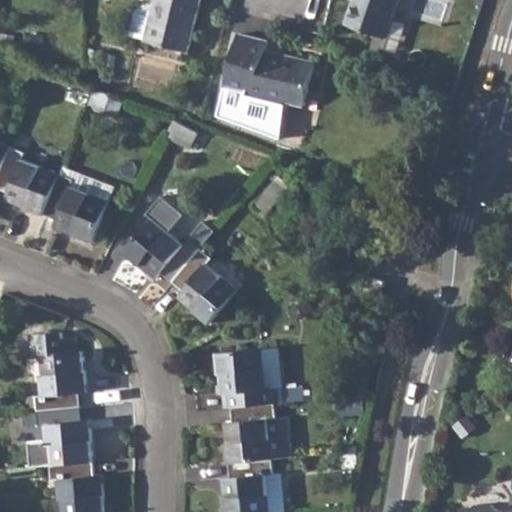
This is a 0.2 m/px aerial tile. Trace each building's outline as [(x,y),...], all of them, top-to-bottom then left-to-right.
[(158,0),(158,4),(147,1),(139,7),(132,34),(148,38),(147,41),(188,52),(202,0),(158,0)] [(355,0),(348,23),(387,36),(383,46),(398,51),(408,22),(394,17),(399,0),(355,0)] [(266,56),(268,50),(270,42),(241,35),(227,85),(249,91),(249,94),(288,105),(289,101),(307,106),(317,63),(286,55),(285,60),(266,56)] [(286,55),(268,50),(266,56),(285,60),(286,55)] [(94,109),(99,111),(103,100),(98,98),(94,109)] [(103,100),(99,111),(114,117),(118,105),(103,100)] [(181,125),(175,137),(191,144),(197,133),(181,125)] [(0,183),(14,148),(0,142),(0,183)] [(14,148),(0,183),(0,189),(10,194),(8,200),(46,215),(63,174),(25,159),(27,153),(14,148)] [(63,174),(46,215),(59,221),(57,227),(94,242),(110,202),(115,188),(65,168),(63,174)] [(164,272),(174,281),(202,249),(191,240),(196,234),(174,215),(163,226),(157,220),(128,253),(159,279),(164,272)] [(202,249),(174,281),(186,291),(181,298),(212,323),(241,289),(209,263),(213,258),(202,249)] [(370,276),(366,293),(382,297),(386,281),(370,276)] [(46,395),(39,396),(40,412),(84,407),(83,392),(90,391),(86,351),(79,351),(77,336),(65,338),(65,333),(32,336),(34,358),(43,358),(46,395)] [(232,393),(234,407),(277,403),(276,388),(286,387),(283,348),(221,353),(222,364),(224,393),(232,393)] [(39,396),(28,397),(29,413),(40,412),(39,396)] [(228,421),(231,463),(275,459),(294,457),(291,418),(279,419),(277,403),(234,407),(235,421),(228,421)] [(31,442),(33,468),(52,466),(97,462),(93,420),(85,421),(84,407),(40,412),(41,426),(48,425),(50,440),(31,442)] [(226,477),(228,511),(271,511),(268,473),(276,472),(275,459),(231,463),(232,477),(226,477)] [(97,462),(52,466),(54,481),(62,480),(64,511),(108,511),(105,475),(98,476),(97,462)] [(511,511),(511,507),(498,508),(493,503),(476,503),(471,507),(470,511),(511,511)]
